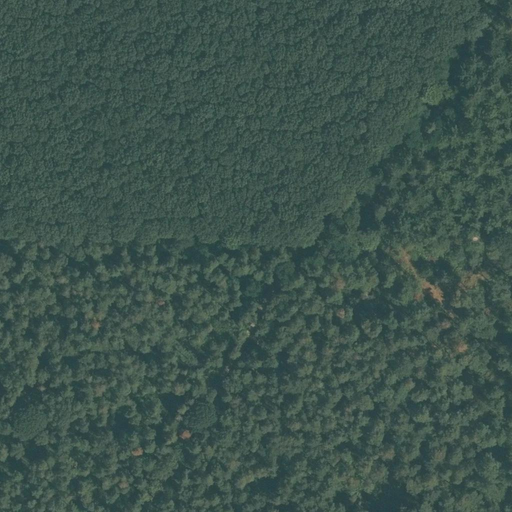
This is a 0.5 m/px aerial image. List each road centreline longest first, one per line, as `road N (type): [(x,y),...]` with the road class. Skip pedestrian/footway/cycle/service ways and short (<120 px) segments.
road 1 (track): [(0,228),(304,237)]
road 2 (track): [(304,237),(470,0)]
road 3 (track): [(0,415),(98,414),(227,370)]
road 4 (track): [(511,241),(304,237)]
road 5 (track): [(227,370),(145,511)]
road 6 (track): [(304,237),(227,370)]
